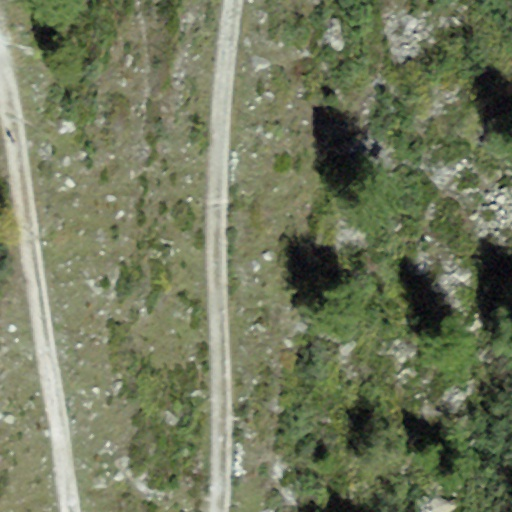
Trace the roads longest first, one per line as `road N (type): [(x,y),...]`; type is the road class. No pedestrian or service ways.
road 1 (track): [(261,0),(241,149),(235,350),(243,511)]
road 2 (track): [(98,511),(32,98),(0,37)]
